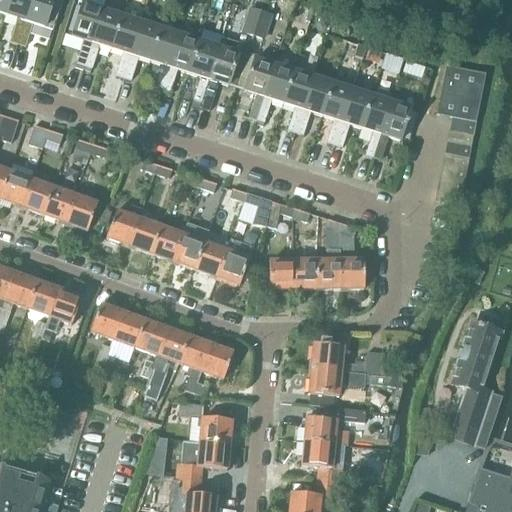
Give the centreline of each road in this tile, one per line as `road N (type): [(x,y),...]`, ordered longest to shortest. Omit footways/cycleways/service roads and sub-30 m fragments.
road 1 (residential): [(0,87),(387,212)]
road 2 (residential): [(267,333),(0,235)]
road 3 (residential): [(253,511),(267,333)]
road 4 (residential): [(387,326),(267,333)]
